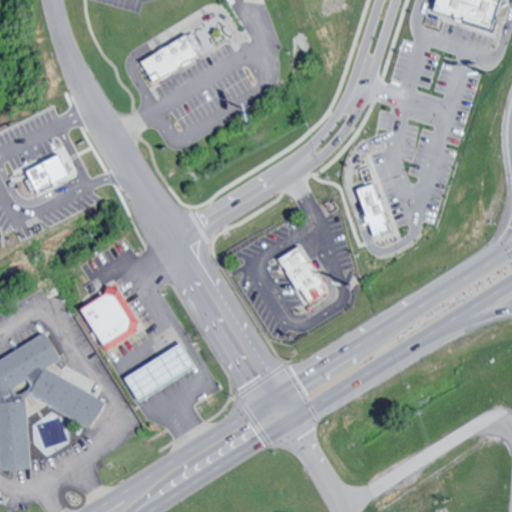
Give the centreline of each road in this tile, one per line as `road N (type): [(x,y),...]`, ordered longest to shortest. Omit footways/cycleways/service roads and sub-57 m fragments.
road 1 (primary): [(511,244),(84,511)]
road 2 (residential): [(274,393),(82,88),(53,0)]
road 3 (primary): [(153,511),(511,282)]
road 4 (residential): [(379,0),(341,109),(290,170),(324,155),(354,119),(395,0)]
road 5 (residential): [(345,511),(274,393)]
road 6 (residential): [(176,243),(290,170)]
